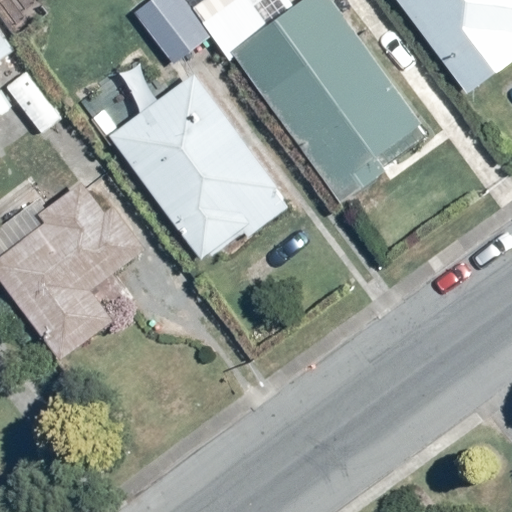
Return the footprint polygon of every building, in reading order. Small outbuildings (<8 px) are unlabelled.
[(212,32),(187,0),(148,0),(134,11),(172,62),(212,32)] [(245,0),(243,0),(219,17),(237,43),(230,48),(338,201),(422,142),(413,129),(419,125),(330,0),(298,0),(263,25),(245,0)] [(511,55),(511,0),(397,0),(465,91),(511,55)] [(0,57),(12,49),(0,32),(0,57)] [(291,201),(196,71),(110,134),(200,257),(246,223),(251,231),(291,201)] [(141,247),(86,180),(0,250),(0,281),(61,357),(110,318),(87,290),(141,247)]
